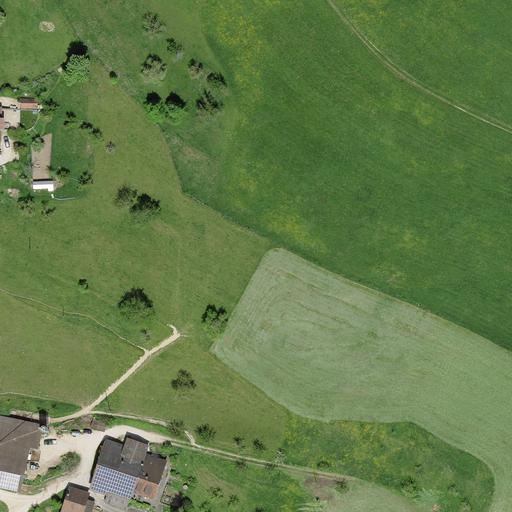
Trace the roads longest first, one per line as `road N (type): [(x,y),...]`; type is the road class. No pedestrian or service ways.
road 1 (track): [(419,511),(350,480),(119,430),(89,439),(62,434)]
road 2 (track): [(181,333),(32,457)]
